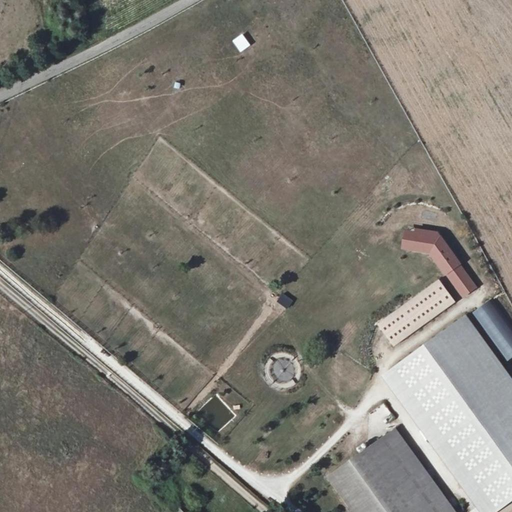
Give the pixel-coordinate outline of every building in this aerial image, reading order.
[(232,41),(240,53),(251,45),(242,33),(232,41)] [(428,253),(444,274),(445,273),(463,296),(476,287),(436,232),(416,228),(416,231),(404,230),(402,248),(428,253)] [(441,284),(382,325),(396,345),(455,305),(441,284)] [(287,309),(293,301),(282,293),(276,302),(287,309)] [(473,314),(507,361),(511,357),(511,326),(492,300),(473,314)] [(383,376),(482,511),(494,511),(511,499),(511,381),(465,317),(383,376)] [(291,361),(270,362),(271,381),(293,380),(291,361)] [(385,403),(368,414),(378,429),(395,418),(385,403)] [(328,479),(352,511),(451,511),(393,432),(328,479)]
